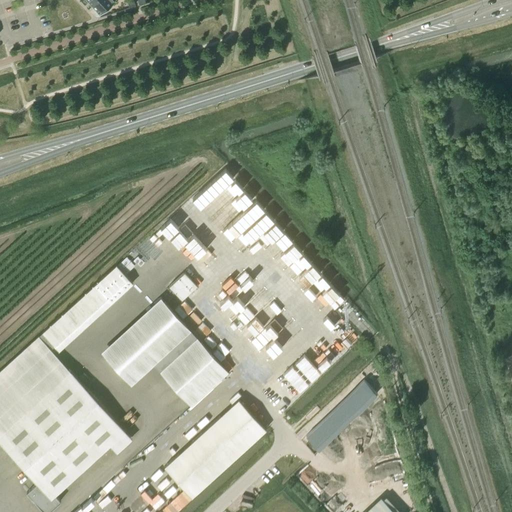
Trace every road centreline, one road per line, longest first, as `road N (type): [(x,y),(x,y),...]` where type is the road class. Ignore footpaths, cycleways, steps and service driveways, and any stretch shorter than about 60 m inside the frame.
road 1 (secondary): [(0,166),(511,5)]
road 2 (track): [(433,511),(390,369),(372,336)]
